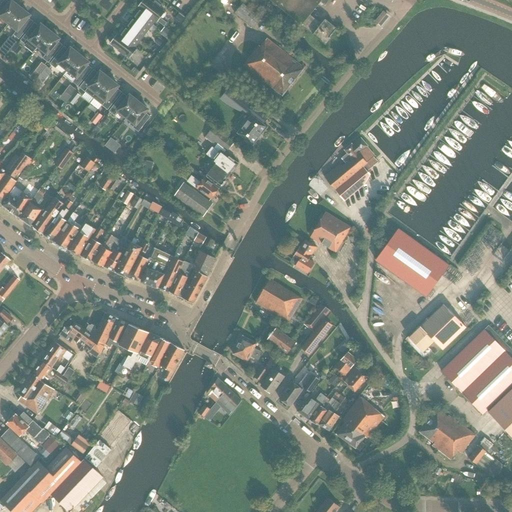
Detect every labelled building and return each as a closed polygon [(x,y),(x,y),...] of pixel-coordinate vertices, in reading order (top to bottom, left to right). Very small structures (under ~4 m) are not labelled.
[(9,23),(21,8),(17,5),(17,4),(14,1),(13,2),(12,1),(10,3),(6,0),(4,0),(0,5),(0,16),(0,17),(9,23)] [(156,20),(158,22),(165,12),(163,11),(164,10),(154,3),(153,3),(148,0),(141,0),(140,1),(141,3),(138,7),(140,9),(141,8),(156,20)] [(329,0),(269,0),(289,15),(285,19),(292,24),(295,21),(301,26),(303,24),(314,32),(312,34),(322,42),(324,44),(336,28),(325,19),(321,24),(310,15),(320,2),(325,6),(329,0)] [(253,28),(261,19),(242,4),(235,13),(253,28)] [(24,11),(21,8),(9,23),(17,30),(14,35),(19,39),(33,21),(28,17),(30,15),(28,14),(29,13),(26,11),(24,11)] [(136,14),(134,17),(149,29),(156,20),(141,8),(140,9),(138,9),(136,12),(136,14)] [(389,16),(383,12),(375,22),(381,26),(389,16)] [(179,15),(176,19),(182,23),(185,20),(179,15)] [(129,23),(126,27),(142,38),(149,29),(134,17),(133,18),(131,18),(129,21),(129,23)] [(38,47),(50,32),(47,29),(47,27),(44,25),(43,26),(41,25),(40,27),(35,23),(21,40),(26,45),(30,40),(38,47)] [(120,35),(119,36),(134,48),(135,47),(142,38),(126,27),(124,30),(122,30),(120,33),(120,35)] [(163,29),(159,34),(169,40),(174,34),(173,34),(164,27),(163,29)] [(54,35),(50,32),(38,47),(47,53),(43,58),(49,63),(63,45),(58,41),(59,39),(58,38),(58,37),(55,34),(54,35)] [(137,49),(135,47),(134,48),(119,36),(120,35),(117,34),(114,38),(113,37),(110,41),(111,42),(110,43),(118,49),(117,50),(127,58),(128,57),(130,58),(137,49)] [(157,39),(155,42),(160,46),(163,41),(158,37),(157,39)] [(17,43),(13,39),(8,45),(12,49),(17,43)] [(282,96),(304,68),(267,39),(260,47),(259,46),(244,65),(282,96)] [(11,50),(12,50),(15,53),(15,52),(20,46),(17,43),(12,49),(11,50)] [(60,63),(68,70),(80,55),(76,52),(77,51),(74,49),(72,49),(71,48),(69,50),(64,46),(50,64),(56,68),(60,63)] [(80,55),(68,70),(76,77),(73,82),(78,86),(92,68),(87,64),(89,62),(88,61),(88,60),(85,58),(84,58),(80,55)] [(41,74),(42,73),(47,66),(42,63),(36,70),(41,74)] [(51,70),(47,66),(42,73),(46,76),(51,70)] [(137,75),(139,71),(134,67),(131,71),(137,75)] [(80,87),(94,99),(110,78),(106,76),(106,75),(103,72),(102,73),(101,72),(99,74),(94,70),(80,87)] [(113,82),(110,78),(94,99),(108,109),(122,92),(117,88),(119,86),(118,85),(118,83),(115,81),(113,82)] [(75,89),(70,85),(65,91),(70,95),(75,89)] [(71,96),(68,100),(73,105),(80,96),(76,92),(75,91),(71,96)] [(248,101),(235,91),(229,100),(241,110),(248,101)] [(127,117),(139,102),(136,99),(136,98),(133,96),(132,96),(130,95),(129,97),(124,93),(110,111),(115,115),(119,111),(127,117)] [(143,105),(139,102),(127,117),(136,124),(132,129),(138,133),(152,115),(147,111),(148,109),(147,108),(147,107),(144,105),(143,105)] [(253,145),(267,127),(263,125),(268,118),(252,106),(247,113),(251,116),(238,133),(253,145)] [(101,120),(101,121),(106,125),(110,120),(105,116),(101,120)] [(43,125),(37,133),(41,136),(48,128),(43,125)] [(47,131),(43,137),(44,137),(46,138),(47,139),(53,129),(52,128),(50,127),(49,127),(47,131)] [(122,129),(119,127),(112,136),(115,139),(122,129)] [(213,127),(210,131),(230,147),(233,142),(224,136),(213,127)] [(210,131),(205,137),(216,145),(217,143),(227,151),(230,147),(210,131)] [(111,138),(105,145),(109,148),(114,140),(111,138)] [(352,145),(352,144),(344,150),(348,154),(342,158),(342,159),(346,164),(342,167),(340,164),(324,177),(344,200),(352,195),(364,185),(369,175),(367,172),(377,163),(373,158),(374,157),(367,148),(367,147),(361,138),(352,145)] [(73,153),(66,148),(55,164),(62,170),(73,153)] [(213,160),(231,173),(238,164),(221,150),(213,160)] [(19,158),(0,184),(0,203),(1,204),(16,181),(13,179),(16,175),(18,176),(26,165),(28,167),(33,160),(23,153),(19,158)] [(0,184),(19,158),(15,155),(11,161),(6,168),(7,168),(5,171),(0,167),(0,184)] [(95,163),(87,157),(81,166),(89,172),(95,163)] [(226,180),(231,173),(213,160),(208,167),(212,170),(206,177),(220,188),(226,180)] [(115,178),(109,174),(100,187),(106,191),(108,187),(114,191),(120,181),(115,177),(115,178)] [(211,199),(219,189),(204,178),(201,183),(192,176),(188,182),(211,199)] [(203,217),(212,204),(183,184),(174,197),(203,217)] [(2,205),(20,218),(33,199),(15,187),(2,205)] [(33,199),(20,218),(31,226),(41,210),(36,207),(41,200),(46,192),(40,189),(33,199)] [(134,194),(128,191),(121,201),(127,205),(134,194)] [(143,200),(137,196),(131,205),(137,209),(143,200)] [(55,198),(33,228),(43,234),(64,206),(67,203),(68,201),(69,200),(64,197),(61,202),(55,198)] [(67,203),(64,206),(69,209),(73,203),(69,200),(68,201),(67,203)] [(160,213),(163,206),(153,202),(149,209),(160,213)] [(43,234),(53,242),(68,222),(63,219),(70,210),(64,206),(43,234)] [(68,222),(53,242),(67,249),(80,230),(82,227),(75,223),(79,217),(74,213),(68,222)] [(336,254),(351,228),(326,213),(311,238),(336,254)] [(80,230),(67,249),(80,255),(96,230),(88,225),(93,217),(90,215),(88,217),(82,227),(80,230)] [(92,261),(102,245),(96,242),(102,232),(103,230),(99,228),(98,230),(81,256),(92,261)] [(399,230),(376,261),(427,297),(449,267),(399,230)] [(207,237),(199,233),(194,241),(202,245),(207,237)] [(102,245),(92,261),(104,267),(112,253),(120,240),(113,236),(109,234),(102,245)] [(127,250),(115,272),(127,277),(138,255),(139,254),(143,256),(145,253),(149,245),(144,243),(142,248),(135,245),(138,240),(133,238),(127,250)] [(104,267),(115,272),(127,250),(121,248),(124,242),(120,240),(112,253),(104,267)] [(314,263),(309,260),(317,248),(306,241),(300,249),(299,248),(293,256),(299,260),(296,266),(307,273),(314,263)] [(158,289),(159,288),(158,288),(161,283),(165,275),(169,266),(167,265),(171,256),(154,248),(148,260),(145,268),(147,268),(140,282),(158,289)] [(0,270),(9,260),(0,252),(0,270)] [(175,252),(169,267),(161,283),(158,288),(159,288),(169,292),(182,267),(183,263),(184,262),(178,259),(180,255),(175,252)] [(198,272),(191,285),(201,290),(208,277),(206,276),(214,259),(200,252),(192,269),(198,272)] [(145,268),(145,267),(148,260),(138,255),(127,277),(138,281),(145,268)] [(184,261),(184,262),(183,263),(182,267),(169,292),(178,296),(185,284),(188,277),(184,276),(190,264),(184,261)] [(19,280),(13,275),(0,292),(0,296),(4,299),(19,280)] [(302,299),(270,279),(256,303),(288,323),(302,299)] [(193,304),(201,290),(191,285),(190,286),(185,284),(178,296),(193,304)] [(466,327),(458,319),(444,304),(409,337),(408,336),(405,339),(423,358),(431,351),(434,354),(441,348),(442,350),(466,327)] [(304,326),(314,333),(324,319),(330,312),(321,305),(304,326)] [(0,335),(7,326),(6,325),(12,318),(2,310),(0,312),(0,335)] [(106,313),(97,330),(99,331),(95,338),(93,337),(92,339),(90,337),(85,343),(92,348),(89,352),(97,357),(98,358),(90,375),(93,376),(97,367),(101,359),(103,360),(108,348),(104,347),(106,344),(118,319),(106,313)] [(118,319),(106,344),(110,346),(112,344),(117,346),(118,345),(128,324),(118,319)] [(324,319),(314,333),(302,349),(309,354),(328,329),(331,324),(324,319)] [(99,331),(97,330),(95,329),(95,327),(92,325),(90,326),(89,325),(85,331),(71,320),(65,328),(59,335),(70,344),(73,340),(77,343),(80,339),(85,343),(90,337),(92,339),(93,337),(95,338),(99,331)] [(128,324),(118,345),(133,352),(139,354),(150,333),(128,324)] [(295,343),(276,328),(267,339),(268,340),(287,354),(295,343)] [(482,414),(487,410),(511,388),(511,358),(484,330),(441,371),(482,414)] [(148,361),(161,338),(150,333),(139,354),(133,352),(131,357),(127,356),(123,366),(130,370),(135,362),(138,362),(139,357),(148,361)] [(243,336),(238,345),(233,354),(248,362),(251,356),(256,358),(256,359),(259,360),(261,356),(260,355),(261,352),(255,349),(257,343),(243,336)] [(171,343),(161,338),(148,361),(158,367),(159,365),(171,343)] [(52,369),(58,359),(60,360),(63,357),(69,361),(73,355),(65,350),(55,342),(42,361),(52,369)] [(185,350),(171,343),(159,365),(168,370),(163,379),(168,381),(173,373),(185,350)] [(346,343),(340,351),(343,354),(349,346),(346,343)] [(345,376),(357,361),(348,353),(342,361),(341,361),(335,368),(345,376)] [(267,363),(264,367),(265,369),(268,371),(271,366),(277,358),(273,355),(267,363)] [(63,376),(57,372),(51,369),(52,369),(42,361),(32,375),(42,382),(47,375),(53,379),(54,377),(65,385),(67,381),(68,382),(69,381),(63,376)] [(118,366),(115,371),(118,374),(118,373),(120,371),(123,366),(120,364),(119,364),(118,366)] [(260,382),(268,371),(265,369),(264,367),(262,366),(254,377),(260,382)] [(368,377),(360,370),(356,367),(344,382),(348,385),(347,386),(355,393),(368,377)] [(68,368),(63,376),(69,381),(74,372),(68,368)] [(272,394),(284,377),(273,369),(261,386),(272,394)] [(32,375),(26,384),(18,394),(21,396),(18,401),(23,405),(37,415),(54,390),(32,375)] [(310,393),(319,380),(312,375),(305,385),(300,382),(297,387),(291,382),(279,399),(290,407),(302,390),(303,388),(310,393)] [(328,382),(329,383),(335,387),(340,381),(333,376),(328,382)] [(206,394),(215,403),(226,386),(218,378),(207,393),(207,394),(206,394)] [(100,381),(98,384),(98,385),(97,387),(97,388),(100,390),(107,393),(109,389),(110,387),(105,384),(102,382),(100,381)] [(241,401),(235,394),(226,386),(215,403),(220,407),(221,408),(229,416),(241,401)] [(511,388),(487,410),(511,436),(511,388)] [(134,393),(130,400),(129,401),(131,402),(138,406),(143,397),(135,391),(134,393)] [(80,392),(77,396),(76,397),(74,400),(80,404),(85,396),(80,392)] [(325,400),(318,408),(319,407),(309,421),(317,426),(328,412),(336,401),(337,402),(341,397),(336,393),(329,402),(325,400)] [(309,420),(318,408),(325,400),(326,398),(320,394),(314,402),(308,398),(305,403),(304,402),(297,412),(309,420)] [(336,401),(328,412),(319,425),(329,431),(339,417),(334,414),(346,399),(342,396),(341,397),(337,402),(336,401)] [(366,439),(383,417),(359,397),(342,420),(344,422),(335,434),(355,448),(356,448),(360,451),(365,445),(361,441),(364,437),(366,439)] [(210,409),(205,417),(208,420),(212,416),(220,407),(215,403),(210,409)] [(204,405),(199,413),(204,417),(210,409),(204,405)] [(461,454),(474,435),(448,415),(447,417),(436,409),(419,432),(434,443),(432,446),(451,460),(457,451),(461,454)] [(16,414),(6,424),(20,437),(25,431),(34,439),(37,435),(42,429),(24,412),(19,417),(16,414)] [(61,430),(49,421),(44,428),(56,436),(61,430)] [(0,458),(7,465),(17,455),(30,467),(38,458),(8,429),(0,437),(0,458)] [(62,431),(59,435),(67,441),(70,438),(62,431)] [(91,444),(79,435),(71,445),(83,454),(91,444)] [(63,446),(52,436),(42,446),(50,454),(53,451),(55,453),(63,446)] [(482,442),(479,446),(478,446),(468,458),(484,471),(490,475),(492,472),(501,480),(509,470),(494,458),(499,452),(494,448),(495,447),(484,438),(481,441),(482,442)] [(96,468),(111,450),(100,441),(85,459),(96,468)] [(31,511),(40,502),(41,503),(51,494),(80,463),(66,448),(45,469),(38,462),(1,500),(13,511),(31,511)] [(80,463),(51,494),(69,511),(70,511),(103,477),(84,459),(80,463)] [(335,511),(339,507),(328,498),(316,511),(335,511)]
